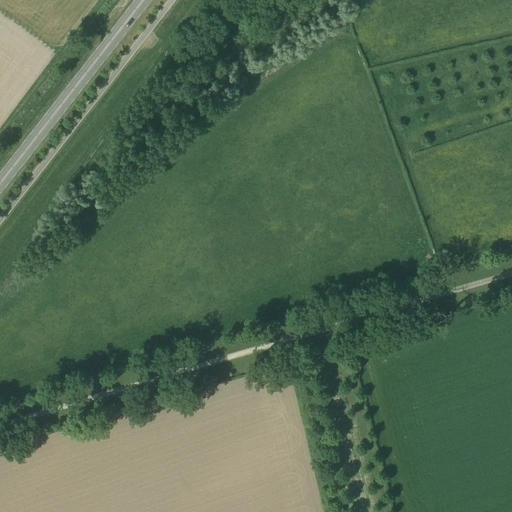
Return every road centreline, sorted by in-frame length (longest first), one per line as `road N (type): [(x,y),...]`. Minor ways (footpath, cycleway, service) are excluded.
road 1 (unclassified): [(0,426),(511,273)]
road 2 (primary): [(0,183),(143,0)]
road 3 (track): [(341,324),(382,511)]
